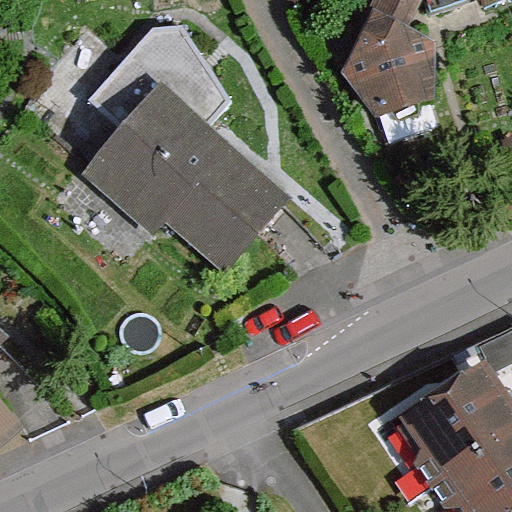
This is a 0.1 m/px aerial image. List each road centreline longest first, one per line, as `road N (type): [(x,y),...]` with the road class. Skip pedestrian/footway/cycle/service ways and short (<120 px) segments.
road 1 (residential): [(511,270),(0,507)]
road 2 (unknown): [(416,314),(401,250),(261,0)]
